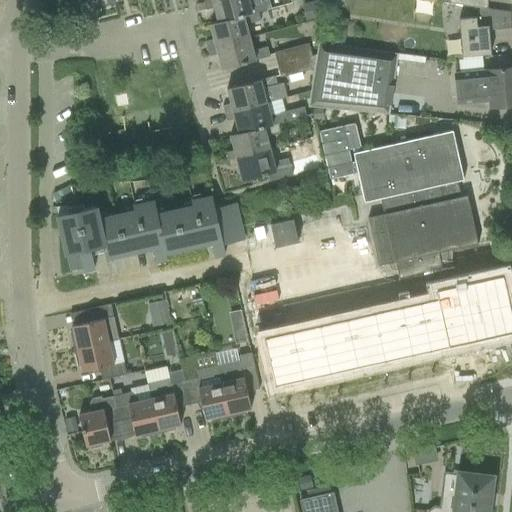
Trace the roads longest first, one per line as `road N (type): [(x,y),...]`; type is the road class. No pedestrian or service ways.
road 1 (residential): [(66,502),(511,403)]
road 2 (residential): [(214,126),(195,26),(18,42)]
road 3 (residential): [(16,277),(18,42)]
road 4 (residential): [(250,260),(22,312)]
road 5 (residential): [(66,502),(34,392),(22,312)]
